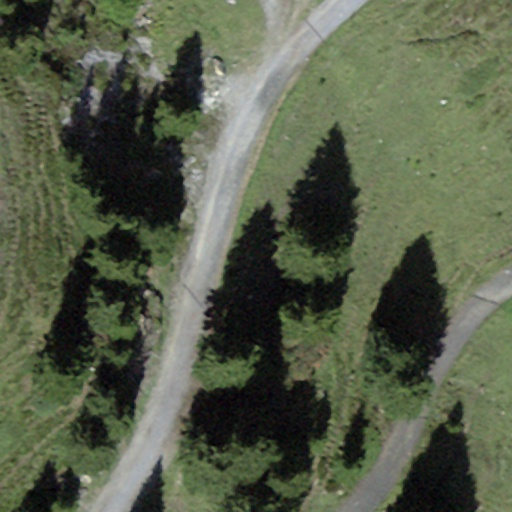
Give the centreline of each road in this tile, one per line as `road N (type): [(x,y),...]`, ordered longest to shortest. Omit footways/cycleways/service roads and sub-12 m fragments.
road 1 (track): [(353,0),(277,70),(252,115),(209,228),(189,344),(103,511)]
road 2 (track): [(511,287),(458,334),(349,511)]
